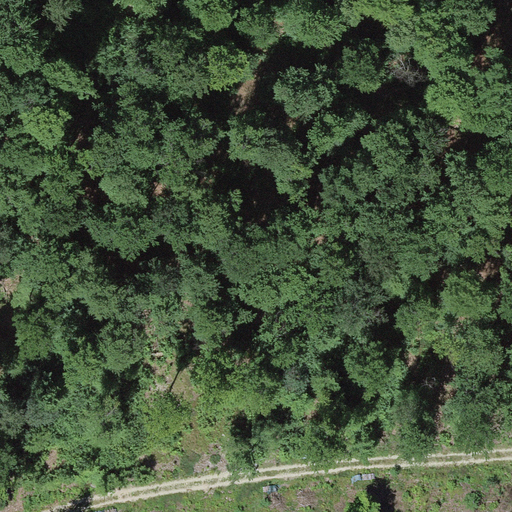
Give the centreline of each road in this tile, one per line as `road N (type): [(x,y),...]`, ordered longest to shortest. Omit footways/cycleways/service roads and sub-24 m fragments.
road 1 (track): [(49,511),(121,489),(349,459),(511,450)]
road 2 (track): [(151,0),(511,133)]
